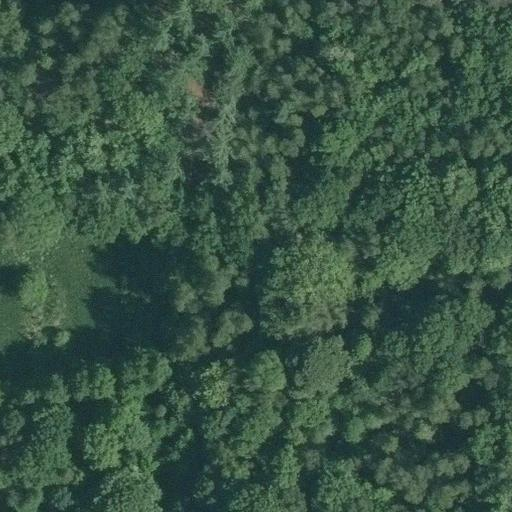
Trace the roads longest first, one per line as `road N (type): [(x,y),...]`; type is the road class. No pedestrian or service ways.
road 1 (track): [(310,238),(287,511)]
road 2 (track): [(324,0),(310,238)]
